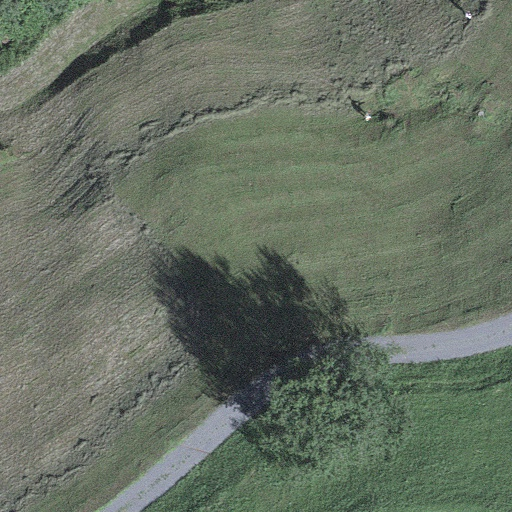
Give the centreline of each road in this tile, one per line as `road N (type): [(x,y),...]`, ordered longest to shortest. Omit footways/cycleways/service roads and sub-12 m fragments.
road 1 (track): [(511,328),(459,345),(331,356),(290,372),(120,511)]
road 2 (track): [(0,94),(130,0)]
